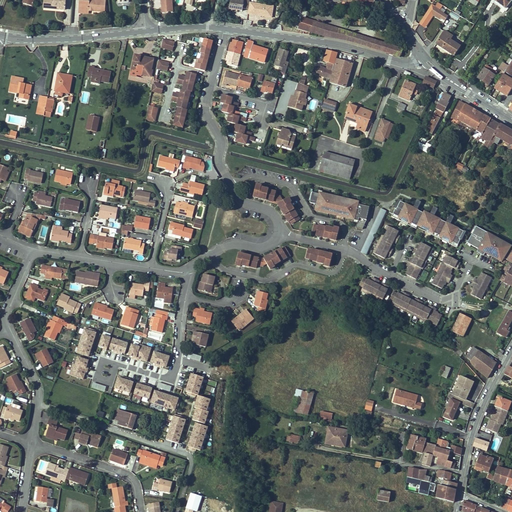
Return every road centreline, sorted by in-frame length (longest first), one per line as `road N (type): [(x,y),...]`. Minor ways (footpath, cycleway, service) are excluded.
road 1 (residential): [(33,251),(175,273),(227,245),(266,249),(279,232)]
road 2 (residential): [(36,403),(186,455),(191,464),(175,511)]
road 3 (unclassified): [(223,28),(399,63)]
road 4 (residential): [(33,251),(4,315),(34,378),(36,403)]
road 5 (residential): [(342,249),(346,229),(339,220),(303,211),(287,184),(246,172),(229,181)]
road 6 (residential): [(223,28),(205,104),(229,181)]
road 7 (residential): [(511,350),(474,427),(459,493)]
road 8 (unclassified): [(0,34),(145,31)]
road 9 (residential): [(31,441),(128,475),(140,511)]
road 10 (unknown): [(178,359),(220,379),(217,458)]
